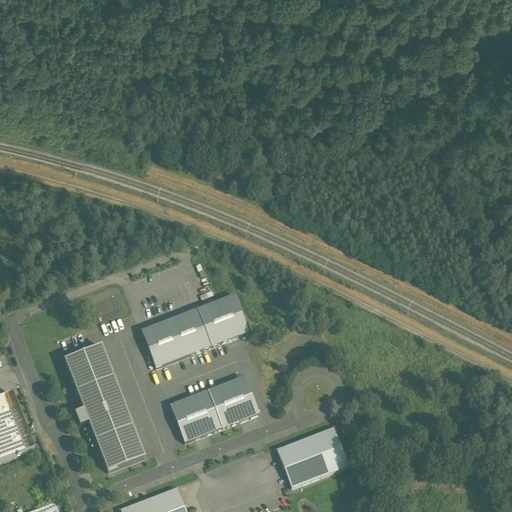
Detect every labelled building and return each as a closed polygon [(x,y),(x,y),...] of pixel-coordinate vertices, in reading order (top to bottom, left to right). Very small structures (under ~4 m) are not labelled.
[(234,299),(141,335),(155,372),(248,336),(234,299)] [(145,462),(102,350),(64,364),(83,414),(75,417),(80,429),(88,426),(107,476),(145,462)] [(244,380),(170,410),(185,447),(259,418),(244,380)] [(0,402),(0,466),(34,454),(13,398),(0,402)] [(333,431),(276,453),(291,492),(348,470),(333,431)] [(184,511),(177,492),(125,511),(184,511)]
